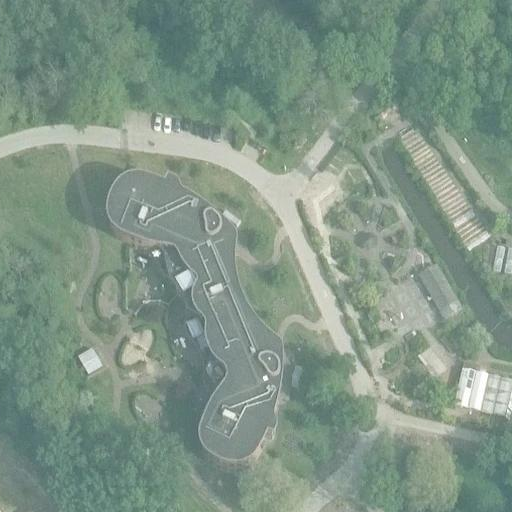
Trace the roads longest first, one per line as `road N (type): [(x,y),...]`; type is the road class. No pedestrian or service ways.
road 1 (residential): [(0,148),(67,132),(216,153),(280,199)]
road 2 (residential): [(280,199),(370,414)]
road 3 (residential): [(511,219),(494,211),(392,64)]
road 4 (residential): [(280,199),(392,64)]
road 5 (residential): [(302,511),(357,460),(370,414)]
